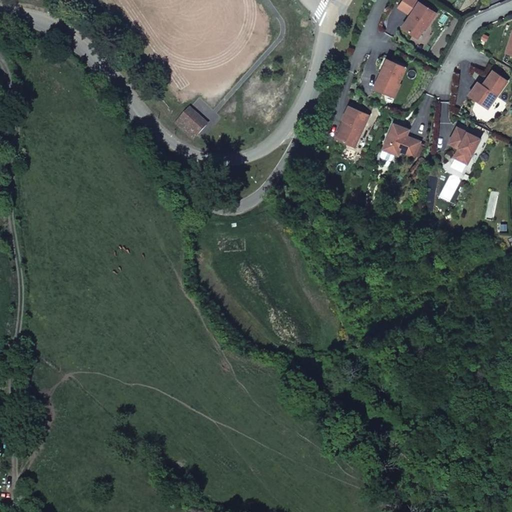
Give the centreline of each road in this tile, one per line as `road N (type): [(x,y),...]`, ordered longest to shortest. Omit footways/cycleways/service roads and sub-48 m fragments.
road 1 (tertiary): [(338,25),(285,138),(251,156),(210,159),(174,141),(66,36),(0,12)]
road 2 (track): [(0,60),(15,107),(9,226),(22,291),(10,363),(18,511)]
